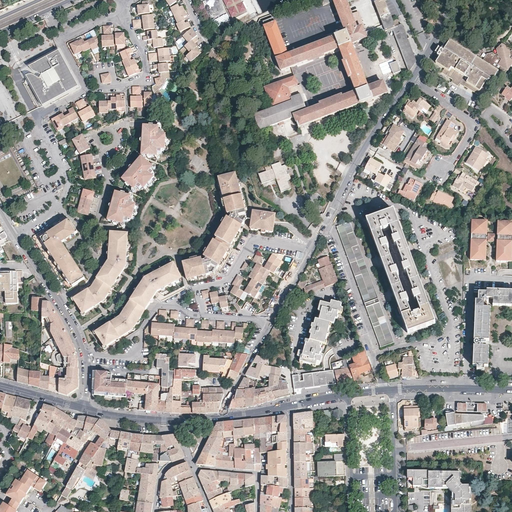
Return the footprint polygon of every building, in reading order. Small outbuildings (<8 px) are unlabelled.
[(249,12),(242,0),(222,0),(233,20),(249,12)] [(280,69),(343,45),(359,90),(367,87),(350,43),(366,37),(361,26),(360,21),(358,22),(357,21),(354,22),(352,23),(344,1),(346,0),(332,0),(345,31),(334,35),(287,53),(274,20),(272,16),(262,20),(264,24),(280,69)] [(384,0),(380,0),(375,2),(386,31),(392,29),(394,28),(410,70),(416,61),(407,38),(402,24),(400,25),(398,20),(393,22),(384,0)] [(147,4),(147,1),(142,1),(142,5),(137,5),(137,10),(138,14),(149,13),(148,4),(147,4)] [(173,15),(184,11),(182,8),(181,6),(178,7),(177,4),(170,8),(173,15)] [(185,13),(184,11),(173,15),(177,23),(183,20),(184,20),(183,17),(186,15),(185,13)] [(143,23),(153,21),(153,14),(142,15),(142,17),(143,23)] [(184,23),(183,20),(177,23),(175,24),(179,31),(190,27),(188,23),(188,21),(184,23)] [(154,28),(153,21),(143,23),(143,28),(144,30),(154,28)] [(195,36),(196,35),(193,32),(191,28),(182,36),(188,42),(195,36)] [(392,29),(409,72),(410,70),(394,28),(392,29)] [(143,38),(143,40),(146,40),(148,40),(158,39),(157,30),(147,31),(147,36),(143,36),(143,38)] [(118,33),(115,33),(116,44),(117,48),(124,48),(124,44),(125,44),(124,33),(118,33)] [(94,38),(88,41),(91,48),(92,50),(99,48),(97,44),(100,42),(100,41),(97,35),(95,36),(93,37),(94,38)] [(184,46),(189,52),(196,47),(196,46),(193,42),(197,39),(196,37),(195,36),(188,42),(184,46)] [(163,47),(163,38),(158,39),(148,40),(148,42),(148,44),(153,43),(154,48),(163,47)] [(81,40),(79,41),(83,51),(84,52),(91,48),(88,41),(84,42),(83,39),(81,40)] [(443,52),(436,62),(445,68),(442,72),(453,80),(452,81),(453,83),(455,84),(458,86),(460,82),(461,80),(466,83),(464,85),(469,88),(470,86),(475,89),(473,91),(482,96),(491,83),(488,81),(489,79),(490,79),(492,80),(491,80),(492,81),(499,71),(483,61),(450,40),(444,50),(446,51),(445,53),(443,52)] [(79,41),(78,41),(74,43),(70,45),(75,55),(83,51),(79,41)] [(339,47),(355,91),(359,90),(343,45),(339,47)] [(131,47),(120,52),(123,60),(130,57),(131,57),(130,54),(133,53),(132,50),(131,47)] [(189,52),(185,55),(190,61),(200,52),(199,50),(196,47),(189,52)] [(159,56),(169,55),(168,48),(158,49),(158,51),(159,56)] [(511,52),(510,52),(509,48),(506,48),(505,51),(502,51),(500,49),(497,51),(498,56),(495,56),(492,53),(488,54),(483,61),(499,71),(504,74),(507,70),(508,70),(511,64),(511,52)] [(59,51),(29,67),(31,70),(32,70),(36,71),(37,72),(38,73),(42,74),(40,78),(35,76),(33,75),(31,75),(30,75),(27,76),(43,106),(79,87),(59,51)] [(131,61),(130,57),(123,60),(126,68),(136,63),(135,61),(135,59),(131,61)] [(374,77),(392,70),(389,63),(388,60),(370,66),(374,77)] [(400,70),(396,60),(389,63),(392,70),(393,73),(400,70)] [(126,68),(129,76),(137,73),(135,70),(139,69),(137,66),(136,63),(126,68)] [(158,68),(159,73),(160,73),(169,71),(168,63),(153,64),(154,67),(154,68),(158,68)] [(29,67),(27,76),(30,75),(31,75),(33,75),(35,76),(40,78),(42,74),(38,73),(37,72),(36,71),(32,70),(31,70),(29,67)] [(178,73),(181,75),(183,73),(179,70),(169,71),(160,73),(160,75),(160,77),(160,78),(159,80),(158,81),(156,83),(152,86),(152,90),(158,102),(162,95),(160,91),(159,91),(159,89),(161,87),(164,84),(165,81),(166,79),(168,78),(168,79),(175,78),(178,73)] [(102,82),(111,80),(110,73),(101,74),(102,82)] [(367,87),(368,91),(301,116),(300,112),(307,109),(301,93),(291,97),(288,88),(294,85),(294,84),(297,82),(294,75),(264,86),(272,107),(255,114),(255,119),(256,122),(257,125),(260,128),(260,129),(271,125),(275,134),(281,132),(277,123),(294,116),(297,126),(359,103),(360,103),(371,99),(371,98),(386,93),(382,82),(367,87)] [(503,95),(506,97),(505,97),(510,101),(511,98),(511,87),(511,89),(507,86),(502,92),(503,95)] [(359,90),(355,91),(307,109),(300,112),(301,116),(368,91),(367,87),(359,90)] [(116,107),(125,107),(124,99),(122,99),(122,96),(119,96),(116,96),(116,98),(116,107)] [(110,101),(108,102),(108,110),(116,110),(116,107),(116,98),(113,98),(110,98),(110,101)] [(425,102),(420,98),(417,103),(415,105),(412,103),(410,102),(408,106),(407,106),(405,109),(403,112),(413,119),(417,113),(417,112),(418,110),(425,114),(431,106),(425,102)] [(99,113),(108,113),(108,110),(108,102),(103,102),(99,102),(99,113)] [(88,108),(84,110),(89,119),(95,116),(90,107),(88,108)] [(70,114),(67,115),(71,122),(79,118),(73,108),(70,110),(68,111),(70,114)] [(89,119),(84,110),(80,112),(78,113),(83,123),(89,119)] [(435,120),(440,114),(435,111),(433,115),(431,118),(428,122),(432,124),(434,122),(435,123),(436,121),(435,120)] [(61,114),(58,116),(64,126),(71,122),(67,115),(64,117),(62,114),(61,114)] [(53,119),(52,119),(51,120),(57,131),(65,128),(64,126),(58,116),(53,119)] [(452,137),(455,138),(459,133),(452,129),(455,124),(452,122),(448,119),(437,137),(442,140),(448,144),(452,137)] [(391,134),(388,139),(383,145),(393,151),(397,146),(401,140),(399,139),(404,132),(394,125),(389,133),(391,134)] [(155,127),(154,127),(143,127),(142,134),(142,138),(144,138),(143,141),(143,145),(142,145),(142,149),(142,156),(155,157),(157,155),(157,153),(162,153),(162,150),(166,150),(166,146),(164,146),(165,139),(166,139),(166,135),(163,135),(163,131),(157,131),(158,129),(156,127),(155,127)] [(79,137),(73,140),(77,147),(87,141),(85,138),(83,134),(79,137)] [(450,147),(455,138),(452,137),(448,144),(442,140),(440,144),(447,148),(450,147)] [(420,167),(422,162),(421,161),(422,159),(427,151),(422,148),(425,143),(418,139),(404,161),(409,164),(410,164),(411,162),(420,167)] [(89,145),(87,141),(77,147),(80,154),(81,154),(91,149),(90,148),(89,145)] [(479,171),(479,170),(482,165),(485,159),(486,160),(487,159),(489,155),(476,147),(474,151),(475,152),(473,157),(471,156),(466,163),(479,171)] [(82,157),(83,164),(94,163),(93,158),(92,155),(82,156),(82,157)] [(130,172),(130,171),(127,174),(122,180),(132,188),(135,188),(136,186),(140,190),(143,187),(146,190),(148,187),(147,186),(151,180),(153,182),(155,179),(152,176),(155,173),(150,170),(151,168),(151,166),(141,158),(136,163),(134,166),(135,167),(132,170),(130,172)] [(376,175),(382,165),(371,158),(365,169),(376,175)] [(482,165),(479,170),(482,172),(489,160),(487,159),(486,160),(485,159),(482,165)] [(276,178),(281,191),(289,188),(286,179),(290,178),(288,173),(287,173),(285,170),(287,169),(285,164),(281,165),(278,166),(276,162),(271,164),(273,168),(272,169),(266,171),(258,173),(262,183),(276,178)] [(83,164),(84,172),(95,170),(94,167),(94,163),(83,164)] [(95,170),(84,172),(85,180),(96,178),(96,175),(95,170)] [(464,186),(469,189),(472,191),(478,182),(463,172),(462,174),(461,176),(460,178),(458,177),(455,182),(458,184),(456,188),(461,191),(464,186)] [(184,263),(187,277),(194,276),(195,278),(199,278),(206,276),(210,275),(209,270),(212,269),(213,267),(217,269),(219,265),(223,259),(226,253),(229,249),(230,246),(233,242),(234,239),(238,233),(240,230),(242,226),(244,223),(241,221),(243,218),(242,216),(241,214),(245,213),(244,210),(243,206),(243,202),(241,195),(239,188),(237,180),(235,173),(220,176),(222,184),(221,184),(223,192),(224,191),(226,199),(223,199),(225,207),(227,214),(229,213),(230,216),(229,218),(227,217),(225,220),(223,224),(219,231),(221,232),(217,238),(215,241),(211,248),(210,246),(208,250),(205,254),(204,257),(206,258),(205,260),(202,261),(202,259),(199,259),(191,261),(184,263)] [(414,200),(416,195),(415,194),(418,187),(417,186),(419,182),(417,181),(410,178),(408,181),(410,183),(409,185),(407,184),(406,184),(402,190),(399,189),(398,192),(404,196),(409,199),(410,198),(414,200)] [(84,190),(82,198),(94,201),(95,197),(96,193),(84,190)] [(453,198),(437,191),(437,193),(435,192),(433,191),(430,199),(448,208),(453,198)] [(116,192),(114,199),(113,203),(114,203),(113,207),(112,210),(111,210),(110,214),(108,221),(121,224),(123,223),(124,221),(129,222),(130,219),(134,220),(135,216),(133,216),(135,209),(137,210),(138,206),(134,205),(135,201),(130,200),(130,198),(129,196),(116,192)] [(94,201),(82,198),(80,205),(92,208),(93,205),(94,201)] [(90,213),(92,208),(80,205),(78,213),(90,216),(90,213)] [(254,210),(252,225),(260,227),(259,229),(263,229),(267,230),(267,228),(274,229),(276,213),(269,212),(269,213),(262,212),(262,211),(254,210)] [(419,284),(408,254),(406,247),(393,212),(380,217),(369,221),(381,256),(385,266),(395,294),(409,332),(434,323),(429,312),(419,284)] [(79,232),(71,219),(45,236),(46,239),(44,241),(74,287),(86,278),(81,271),(71,255),(63,243),(66,241),(79,232)] [(487,238),(487,236),(487,222),(487,221),(473,220),(471,259),(485,260),(487,238)] [(498,239),(498,253),(497,261),(511,261),(511,245),(511,221),(499,221),(498,237),(498,239)] [(394,342),(350,222),(337,227),(381,347),(394,342)] [(0,232),(0,256),(3,256),(5,255),(0,245),(9,241),(4,231),(0,232)] [(129,234),(114,232),(113,239),(112,239),(110,261),(103,271),(92,287),(75,299),(84,314),(102,302),(103,301),(126,268),(127,266),(129,234)] [(271,258),(269,261),(278,266),(281,268),(284,269),(288,263),(284,261),(288,254),(274,252),(271,256),(272,257),(272,258),(271,258)] [(304,288),(305,295),(338,283),(336,279),(328,257),(319,260),(321,267),(319,268),(320,270),(324,281),(304,288)] [(274,273),(278,266),(269,261),(267,264),(268,264),(267,266),(266,265),(265,267),(267,268),(271,271),(274,273)] [(182,276),(174,262),(146,277),(135,294),(137,295),(134,301),(131,300),(120,316),(113,321),(116,325),(114,327),(111,322),(96,332),(106,347),(133,329),(143,315),(140,313),(144,307),(146,309),(155,295),(158,291),(177,281),(176,279),(182,276)] [(258,263),(257,263),(255,266),(257,267),(256,268),(255,267),(254,269),(255,270),(263,275),(267,277),(271,271),(267,268),(265,267),(259,263),(258,263)] [(263,284),(267,277),(263,275),(255,270),(254,269),(252,271),(253,272),(253,273),(251,273),(250,276),(253,278),(259,282),(263,284)] [(0,272),(0,292),(6,292),(6,302),(4,302),(4,304),(18,304),(18,292),(17,284),(18,284),(23,284),(23,272),(4,272),(0,272)] [(259,291),(263,284),(259,282),(253,278),(252,280),(253,281),(252,282),(251,281),(249,285),(259,291)] [(301,280),(298,285),(304,288),(306,283),(301,280)] [(240,297),(244,291),(239,287),(235,285),(234,287),(235,288),(234,289),(233,289),(231,292),(232,292),(238,296),(240,297)] [(255,297),(259,291),(249,285),(247,288),(248,289),(248,290),(246,289),(245,291),(255,297)] [(219,297),(219,294),(218,291),(215,292),(215,293),(213,294),(213,292),(210,293),(211,296),(213,303),(220,302),(219,297)] [(511,306),(511,291),(487,291),(487,297),(484,297),(483,296),(483,295),(481,293),(479,295),(481,298),(481,297),(482,298),(482,301),(476,301),(476,303),(474,340),(480,340),(484,340),(490,340),(491,308),(488,307),(487,303),(489,302),(493,302),(493,306),(511,306)] [(235,301),(238,296),(232,292),(230,295),(227,296),(228,303),(235,301)] [(229,305),(228,303),(227,296),(227,295),(225,295),(225,297),(223,297),(223,296),(219,297),(220,302),(221,307),(229,305)] [(43,304),(43,299),(38,298),(32,298),(32,314),(43,314),(43,304)] [(326,331),(329,332),(330,327),(332,327),(333,324),(335,324),(337,319),(338,319),(339,316),(339,315),(339,312),(343,313),(344,308),(342,307),(342,304),(331,301),(330,304),(319,302),(318,306),(319,307),(323,308),(323,312),(321,311),(319,316),(318,316),(317,320),(315,319),(313,324),(311,324),(311,327),(312,327),(311,331),(310,331),(309,335),(310,335),(309,340),(305,339),(303,343),(305,343),(303,348),(307,349),(306,353),(302,352),(299,351),(298,357),(301,357),(300,363),(302,364),(303,363),(313,365),(313,366),(315,367),(317,361),(321,362),(322,357),(319,356),(320,352),(321,352),(322,349),(321,349),(322,343),(326,344),(327,340),(326,340),(327,335),(325,335),(326,331)] [(68,396),(72,394),(71,393),(71,392),(72,391),(72,390),(71,388),(72,387),(73,389),(74,390),(75,390),(76,390),(77,391),(80,389),(80,377),(79,377),(79,369),(78,369),(78,364),(78,363),(77,359),(76,356),(76,353),(75,350),(77,349),(74,343),(67,329),(66,330),(64,327),(66,326),(61,316),(57,310),(55,311),(54,309),(56,308),(52,302),(48,302),(48,304),(43,304),(43,314),(43,319),(48,319),(51,326),(51,327),(65,357),(65,369),(67,368),(67,377),(66,377),(66,380),(59,380),(59,388),(59,394),(68,396)] [(152,335),(160,336),(161,323),(158,323),(158,325),(156,324),(156,323),(153,323),(152,335)] [(160,336),(167,336),(168,324),(165,324),(165,325),(163,325),(163,324),(161,323),(160,336)] [(168,324),(167,336),(175,337),(175,327),(176,324),(173,324),(173,326),(171,326),(171,324),(168,324)] [(178,327),(175,327),(175,337),(175,339),(182,339),(183,327),(180,327),(180,329),(178,329),(178,327)] [(187,328),(183,327),(182,339),(190,340),(191,328),(188,328),(188,329),(187,329),(187,328)] [(242,327),(237,327),(236,330),(236,331),(236,338),(243,338),(244,329),(244,327),(242,327)] [(193,328),(191,328),(190,340),(198,340),(198,330),(198,329),(197,328),(195,328),(195,329),(193,329),(193,328)] [(214,329),(213,331),(213,342),(220,342),(221,330),(219,330),(219,331),(217,331),(217,330),(214,329)] [(202,331),(198,330),(198,340),(197,342),(205,343),(206,331),(204,331),(203,332),(202,332),(202,331)] [(223,330),(221,330),(220,342),(228,343),(229,330),(228,330),(225,330),(225,332),(223,332),(223,330)] [(229,330),(228,343),(235,343),(236,338),(236,331),(234,331),(234,332),(232,332),(232,331),(229,330)] [(208,331),(206,331),(205,343),(213,343),(213,342),(213,331),(210,331),(210,333),(208,332),(208,331)] [(19,361),(20,351),(12,349),(12,347),(3,345),(3,363),(7,363),(11,363),(11,360),(19,361)] [(484,346),(480,346),(474,346),(473,365),(478,365),(478,368),(485,369),(486,365),(489,365),(489,353),(489,347),(484,346)] [(31,364),(32,354),(27,353),(20,351),(19,361),(31,364)] [(195,364),(195,355),(180,353),(179,366),(187,367),(188,363),(189,363),(195,364)] [(242,354),(237,353),(233,362),(230,371),(239,373),(244,363),(249,354),(248,354),(242,354)] [(361,360),(359,354),(347,358),(354,380),(360,378),(360,376),(359,374),(363,372),(364,375),(365,377),(372,374),(367,360),(364,361),(364,360),(361,360)] [(263,365),(268,366),(269,363),(266,362),(266,359),(256,356),(255,359),(253,362),(263,365)] [(354,380),(347,358),(342,360),(344,366),(338,369),(339,371),(335,372),(338,387),(345,386),(355,385),(354,382),(354,380)] [(401,377),(407,377),(407,365),(408,358),(403,358),(403,363),(399,363),(398,369),(399,369),(402,369),(401,377)] [(411,379),(415,379),(416,374),(416,370),(414,370),(413,358),(408,358),(407,365),(407,377),(411,377),(411,379)] [(158,360),(157,369),(162,369),(162,379),(162,388),(161,399),(160,412),(162,412),(165,413),(167,394),(168,388),(169,372),(170,364),(169,364),(165,364),(166,360),(158,360)] [(230,371),(233,362),(227,360),(227,361),(226,362),(205,360),(204,370),(222,373),(220,379),(226,379),(230,371)] [(398,376),(394,365),(393,365),(392,361),(385,363),(389,379),(398,376)] [(269,381),(273,381),(271,367),(268,366),(263,365),(253,362),(251,366),(246,375),(256,379),(260,380),(264,381),(269,381)] [(286,397),(289,396),(287,381),(281,380),(281,379),(279,379),(282,369),(273,367),(274,364),(269,363),(268,366),(271,367),(273,381),(276,399),(280,398),(286,397)] [(175,373),(174,380),(184,381),(193,381),(193,376),(196,376),(196,371),(192,371),(192,367),(189,367),(187,367),(179,366),(175,366),(175,370),(175,373)] [(55,374),(60,375),(60,369),(50,367),(50,371),(49,378),(49,391),(53,392),(59,394),(59,388),(59,380),(53,379),(55,374)] [(30,372),(18,369),(18,382),(23,384),(29,385),(30,372)] [(239,373),(230,371),(226,379),(230,380),(227,387),(231,389),(233,384),(237,377),(239,373)] [(326,372),(329,385),(336,384),(333,371),(326,372)] [(40,373),(30,372),(29,385),(34,387),(39,388),(40,376),(40,373)] [(127,394),(127,386),(128,380),(116,380),(114,380),(114,381),(111,381),(112,378),(112,376),(108,376),(109,373),(93,372),(93,390),(95,390),(94,395),(118,397),(126,397),(127,394)] [(312,374),(314,387),(323,386),(320,372),(312,374)] [(320,372),(323,386),(329,385),(326,372),(320,372)] [(135,375),(128,374),(128,380),(127,386),(127,394),(133,394),(135,380),(135,375)] [(314,387),(312,374),(304,375),(305,381),(306,388),(314,387)] [(303,388),(302,382),(300,382),(299,375),(293,376),(295,389),(303,388)] [(43,389),(49,391),(49,378),(40,376),(39,388),(43,389)] [(147,395),(158,396),(159,385),(155,385),(156,376),(149,376),(148,381),(147,395)] [(241,382),(238,388),(243,388),(243,391),(246,391),(248,391),(249,379),(244,377),(241,382)] [(246,391),(246,400),(246,408),(248,408),(253,406),(255,390),(255,388),(256,381),(249,379),(248,391),(246,391)] [(147,395),(148,381),(140,381),(135,380),(133,394),(137,395),(147,396),(147,395)] [(184,381),(174,380),(174,389),(173,395),(181,395),(181,391),(181,382),(183,382),(184,381)] [(271,401),(276,399),(273,381),(269,381),(268,387),(264,388),(268,402),(271,401)] [(169,395),(167,394),(165,413),(169,413),(172,413),(173,395),(174,389),(170,388),(170,391),(169,395)] [(244,400),(246,400),(246,391),(243,391),(243,388),(238,388),(237,390),(235,397),(234,396),(231,404),(230,407),(229,409),(236,408),(244,408),(244,400)] [(264,388),(259,389),(261,404),(263,403),(268,402),(264,388)] [(205,413),(209,389),(200,389),(200,395),(197,395),(197,403),(193,403),(193,407),(193,414),(200,414),(205,413)] [(216,389),(209,389),(205,413),(211,413),(218,413),(221,405),(224,396),(215,396),(216,389)] [(261,404),(259,389),(255,390),(253,406),(256,406),(261,404)] [(13,396),(7,395),(3,409),(0,418),(7,422),(11,424),(12,419),(18,398),(13,396)] [(181,406),(181,397),(181,395),(173,395),(172,413),(176,413),(180,414),(181,406)] [(12,419),(11,424),(15,427),(16,420),(21,421),(26,421),(26,420),(27,416),(30,407),(32,402),(24,399),(18,398),(12,419)] [(160,412),(161,399),(158,399),(158,400),(152,399),(151,411),(155,412),(160,412)] [(193,414),(193,407),(193,403),(193,401),(187,400),(187,406),(181,406),(180,414),(186,414),(193,414)] [(467,404),(457,403),(457,412),(467,412),(467,404)] [(487,413),(487,404),(477,404),(477,413),(487,413)] [(50,407),(45,405),(44,407),(44,408),(42,412),(52,418),(57,409),(50,407)] [(418,427),(418,416),(420,416),(420,406),(404,406),(404,420),(405,430),(414,430),(414,427),(418,427)] [(52,418),(49,424),(45,431),(53,435),(47,444),(48,444),(52,447),(55,442),(57,439),(70,417),(69,417),(63,413),(57,409),(52,418)] [(335,411),(333,417),(338,420),(342,417),(342,414),(342,412),(338,410),(335,411)] [(485,420),(484,415),(455,415),(455,411),(446,411),(448,424),(448,426),(452,425),(452,428),(471,425),(471,422),(485,420)] [(40,415),(39,414),(38,414),(36,417),(38,418),(49,424),(52,418),(42,412),(40,415)] [(311,430),(313,430),(313,412),(303,414),(294,415),(294,422),(294,430),(308,430),(311,430)] [(286,415),(278,416),(278,431),(280,431),(280,432),(280,433),(286,432),(286,423),(286,415)] [(78,416),(77,421),(75,426),(83,429),(88,417),(84,416),(80,416),(78,416)] [(74,419),(70,417),(57,439),(64,443),(67,445),(71,435),(72,432),(75,426),(77,421),(74,419)] [(92,418),(88,417),(83,429),(82,431),(81,432),(89,437),(92,432),(100,420),(92,418)] [(38,418),(35,425),(32,429),(28,437),(32,440),(39,428),(45,431),(49,424),(38,418)] [(244,435),(254,434),(254,419),(248,420),(244,420),(244,435)] [(444,429),(444,428),(428,431),(428,429),(436,429),(436,419),(431,419),(431,420),(426,420),(425,428),(422,428),(422,435),(445,431),(444,429)] [(21,421),(17,427),(21,429),(23,424),(25,425),(27,421),(26,420),(26,421),(21,421)] [(103,422),(100,420),(92,432),(99,436),(107,425),(106,424),(103,422)] [(234,436),(244,435),(244,420),(239,421),(234,421),(234,436)] [(226,442),(235,442),(234,436),(234,421),(228,422),(224,423),(224,433),(224,437),(226,437),(226,442)] [(223,433),(224,433),(224,423),(217,423),(216,425),(215,429),(213,431),(223,433)] [(17,427),(15,427),(13,433),(19,435),(18,437),(27,440),(28,437),(32,429),(28,427),(25,425),(23,424),(21,429),(17,427)] [(107,425),(99,436),(101,437),(106,440),(112,432),(110,429),(107,425)] [(77,435),(75,438),(85,444),(89,437),(81,432),(82,431),(80,430),(77,435)] [(117,433),(112,432),(106,440),(100,448),(107,450),(107,451),(110,445),(119,446),(122,433),(117,433)] [(280,432),(278,432),(278,435),(272,436),(272,444),(278,443),(286,442),(286,437),(286,432),(280,433),(280,432)] [(127,434),(122,433),(119,446),(118,450),(119,451),(125,452),(129,453),(129,452),(129,449),(130,449),(132,435),(127,434)] [(75,438),(71,435),(67,445),(79,452),(85,444),(75,438)] [(138,435),(132,435),(130,449),(129,449),(129,452),(141,453),(144,436),(138,435)] [(169,436),(162,436),(165,445),(167,449),(175,445),(179,444),(175,435),(169,436)] [(345,440),(345,435),(326,436),(326,447),(331,447),(331,443),(338,443),(338,447),(344,447),(343,442),(343,441),(345,440)] [(150,436),(144,436),(141,453),(153,454),(152,462),(158,462),(158,458),(158,454),(156,454),(156,453),(154,453),(154,448),(156,448),(157,436),(150,436)] [(159,436),(157,436),(156,448),(161,448),(161,445),(165,445),(162,436),(159,436)] [(106,440),(101,437),(97,445),(92,443),(85,454),(92,459),(97,452),(100,448),(106,440)] [(221,467),(224,451),(226,442),(226,437),(224,437),(223,437),(209,439),(207,444),(202,453),(216,456),(216,467),(221,467)] [(287,450),(286,442),(278,443),(278,451),(273,452),(268,452),(268,475),(268,477),(275,477),(279,478),(286,478),(286,473),(286,469),(283,469),(284,468),(284,467),(284,466),(283,466),(283,465),(286,465),(286,458),(286,450),(287,450)] [(79,452),(67,445),(64,443),(63,446),(61,450),(63,452),(76,460),(79,452)] [(314,455),(313,444),(294,443),(294,447),(295,456),(306,456),(310,455),(314,455)] [(161,458),(161,462),(169,462),(172,462),(184,458),(183,454),(180,447),(176,449),(168,452),(161,452),(161,458)] [(107,450),(100,448),(97,452),(94,465),(102,467),(106,453),(109,453),(109,451),(107,451),(107,450)] [(246,455),(246,450),(245,450),(245,449),(242,449),(235,448),(235,454),(236,469),(239,469),(241,469),(246,470),(246,455)] [(228,468),(236,469),(235,454),(230,453),(224,451),(221,467),(228,468)] [(206,466),(216,467),(216,456),(202,453),(201,455),(197,464),(196,465),(206,466)] [(92,459),(85,454),(80,462),(85,465),(87,467),(90,462),(92,459)] [(250,470),(255,470),(255,456),(246,455),(246,470),(250,470)] [(60,457),(57,456),(55,461),(59,463),(64,467),(67,462),(60,457)] [(132,460),(127,459),(125,472),(129,473),(143,474),(157,476),(158,469),(159,464),(147,464),(147,469),(143,469),(138,469),(140,461),(132,460)] [(345,461),(334,461),(317,462),(318,477),(319,477),(340,476),(345,476),(345,467),(345,461)] [(168,480),(191,471),(189,467),(187,463),(172,469),(171,470),(170,471),(169,471),(168,472),(167,474),(166,476),(168,480)] [(306,479),(306,463),(295,463),(295,471),(295,480),(306,479)] [(86,471),(83,469),(82,468),(79,466),(74,474),(74,475),(74,476),(73,476),(67,487),(64,492),(62,496),(68,499),(73,491),(74,490),(79,483),(84,475),(86,471)] [(97,474),(91,471),(87,469),(86,471),(84,475),(94,481),(97,474)] [(18,484),(16,482),(14,486),(15,487),(14,489),(13,491),(11,490),(9,493),(11,495),(10,497),(13,499),(22,504),(25,498),(26,499),(27,497),(28,495),(28,494),(33,486),(34,484),(37,486),(35,488),(42,492),(42,491),(44,488),(48,482),(40,477),(30,471),(29,473),(27,472),(25,476),(23,480),(24,480),(23,483),(21,482),(19,481),(18,484)] [(192,473),(191,471),(168,480),(163,482),(162,486),(161,491),(171,487),(174,486),(179,484),(194,478),(192,473)] [(204,487),(217,481),(213,472),(202,471),(199,476),(200,478),(204,487)] [(452,492),(455,496),(455,500),(452,500),(451,500),(451,504),(451,507),(452,507),(454,507),(453,511),(468,511),(469,510),(471,508),(471,497),(469,494),(469,487),(469,486),(465,486),(461,482),(461,472),(451,472),(451,474),(448,474),(448,472),(446,472),(446,475),(443,475),(443,472),(440,472),(440,471),(437,471),(435,472),(429,472),(429,471),(407,471),(407,474),(407,482),(408,489),(443,489),(443,487),(446,487),(448,489),(452,492)] [(220,481),(230,482),(231,473),(219,472),(219,481),(217,481),(219,486),(221,485),(220,481)] [(230,485),(237,485),(238,474),(231,473),(230,482),(230,485)] [(157,481),(157,476),(143,474),(141,482),(156,483),(157,481)] [(246,485),(245,475),(238,474),(237,485),(240,485),(246,485)] [(254,475),(245,475),(246,485),(246,487),(255,485),(255,482),(254,475)] [(287,482),(287,478),(286,478),(279,478),(278,482),(274,481),(275,477),(268,477),(262,476),(262,482),(262,486),(279,488),(287,489),(287,482)] [(195,480),(194,478),(179,484),(181,488),(182,489),(196,483),(195,480)] [(314,479),(309,479),(306,479),(295,480),(295,483),(295,489),(309,489),(314,488),(314,483),(314,479)] [(206,491),(207,495),(220,489),(219,486),(217,481),(204,487),(206,491)] [(155,489),(156,483),(141,482),(140,493),(155,494),(155,489)] [(197,486),(196,483),(182,489),(184,495),(199,489),(197,486)] [(278,492),(279,488),(262,486),(261,489),(261,494),(277,497),(278,492)] [(173,493),(171,487),(161,491),(161,494),(160,499),(161,499),(172,497),(173,497),(177,497),(177,492),(173,493)] [(200,493),(199,489),(184,495),(185,497),(186,501),(201,496),(200,493)] [(210,501),(225,495),(224,494),(222,494),(220,489),(207,495),(209,498),(210,501)] [(309,491),(309,489),(295,489),(295,492),(295,498),(311,498),(312,498),(312,495),(312,492),(312,491),(309,491)] [(129,491),(122,490),(121,501),(130,502),(131,498),(128,498),(129,491)] [(234,501),(230,492),(230,493),(225,495),(210,501),(212,505),(213,509),(227,502),(234,501)] [(154,500),(155,494),(140,493),(138,503),(153,505),(154,500)] [(280,501),(281,498),(277,497),(261,494),(261,502),(261,504),(278,508),(279,508),(280,504),(280,501)] [(202,498),(201,496),(186,501),(182,503),(183,505),(187,503),(188,507),(199,502),(200,503),(204,502),(202,498)] [(173,506),(172,497),(161,499),(162,502),(163,507),(173,506)] [(311,501),(311,498),(295,498),(295,502),(295,508),(311,508),(311,504),(311,501)] [(227,502),(213,509),(214,511),(230,511),(229,507),(236,505),(236,504),(241,503),(240,499),(234,501),(227,502)] [(206,511),(205,507),(204,502),(200,503),(199,502),(188,507),(188,511),(206,511)] [(152,511),(152,510),(153,505),(138,503),(137,511),(152,511)] [(253,511),(254,503),(246,505),(247,511),(253,511)]
